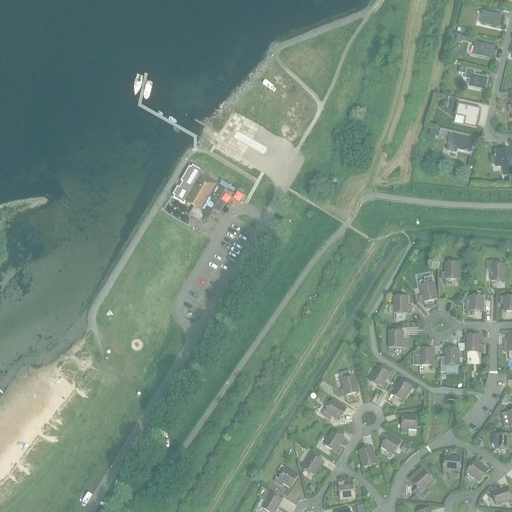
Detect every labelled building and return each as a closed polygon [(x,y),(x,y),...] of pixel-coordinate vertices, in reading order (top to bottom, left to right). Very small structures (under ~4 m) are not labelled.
[(499,28),(502,16),(483,12),(482,16),(486,17),(485,24),(499,28)] [(495,47),(476,43),(473,55),(492,59),(495,47)] [(474,71),(467,70),(466,74),(465,79),(472,80),(470,87),(485,90),(488,79),(473,76),(474,71)] [(458,105),(456,116),(466,118),(464,126),(476,129),(478,120),(480,110),(466,106),(458,105)] [(450,136),(447,151),(456,153),(457,150),(471,153),(473,141),(454,137),(450,136)] [(502,165),(503,170),(503,176),(509,176),(510,182),(511,181),(511,168),(508,169),(506,150),(494,151),(494,157),(490,157),(491,165),(495,164),(495,166),(502,165)] [(177,187),(173,195),(175,196),(173,198),(184,205),(186,202),(194,207),(189,216),(199,222),(205,226),(214,210),(219,213),(225,204),(219,201),(224,194),(225,192),(226,189),(234,194),(235,190),(221,182),(220,185),(219,185),(209,179),(210,176),(200,170),(193,166),(191,168),(190,167),(181,182),(183,183),(179,188),(177,187)] [(493,261),(487,261),(487,269),(491,269),(491,281),(505,282),(505,265),(493,265),(493,261)] [(445,272),(441,272),(441,280),(445,280),(459,280),(459,263),(445,263),(445,272)] [(422,296),(419,296),(420,303),(424,302),(437,300),(433,284),(432,277),(430,278),(425,279),(425,282),(420,283),(420,286),(422,296)] [(459,294),(452,301),(456,305),(463,298),(459,294)] [(407,297),(394,297),(394,314),(407,314),(411,314),(411,307),(407,307),(407,297)] [(470,304),(466,304),(466,311),(470,312),(483,312),(483,297),(470,297),(470,304)] [(511,297),(504,297),(500,297),(500,305),(504,305),(504,312),(511,311),(511,297)] [(389,332),(389,348),(402,348),(406,348),(406,341),(402,341),(402,332),(401,332),(401,327),(389,327),(389,332)] [(480,336),(466,336),(467,353),(480,352),(484,352),(484,346),(480,346),(480,336)] [(420,356),(413,356),(413,366),(420,366),(433,366),(433,350),(428,350),(428,345),(422,345),(420,345),(420,356)] [(445,358),(441,358),(441,373),(446,373),(446,366),(458,366),(458,351),(458,350),(445,350),(445,358)] [(378,367),(369,381),(381,388),(384,390),(388,384),(384,382),(389,374),(378,367)] [(349,371),(340,374),(342,380),(344,389),(340,390),(341,397),(346,396),(359,393),(355,377),(351,378),(349,371)] [(391,387),(387,392),(391,395),(403,402),(411,388),(414,390),(417,386),(410,382),(408,386),(400,381),(395,389),(391,387)] [(324,410),(321,415),(329,419),(331,416),(339,421),(346,409),(333,401),(326,412),(324,410)] [(402,429),(402,433),(408,433),(409,430),(416,430),(416,427),(417,420),(417,417),(403,416),(402,429)] [(333,432),(324,445),(335,453),(338,455),(342,449),(339,447),(344,439),(333,432)] [(493,435),(492,444),(496,444),(495,449),(509,450),(510,436),(496,435),(493,435)] [(394,455),(401,443),(389,436),(381,447),(394,455)] [(405,444),(401,450),(406,454),(410,448),(405,444)] [(314,446),(310,452),(317,457),(321,451),(314,446)] [(372,448),(359,452),(363,468),(376,464),(380,463),(378,457),(374,458),(372,448)] [(445,457),(443,470),(460,472),(461,458),(450,457),(450,453),(445,453),(445,457)] [(314,476),(323,462),(311,455),(303,469),(314,476)] [(475,461),(467,472),(480,482),(488,471),(480,465),(482,462),(477,458),(475,461)] [(277,477),(274,482),(281,487),(284,483),(291,488),(298,477),(286,469),(280,478),(277,477)] [(412,475),(408,478),(412,482),(421,492),(433,481),(424,471),(415,478),(412,475)] [(343,482),(339,483),(339,487),(341,501),(355,499),(353,486),(344,487),(343,482)] [(496,487),(491,489),(492,493),(497,506),(511,501),(508,488),(498,491),(496,487)] [(266,501),(262,508),(268,511),(275,511),(282,501),(270,494),(266,492),(262,499),(266,501)]
